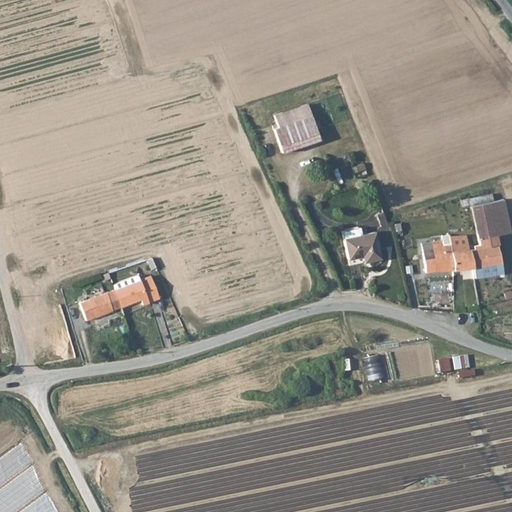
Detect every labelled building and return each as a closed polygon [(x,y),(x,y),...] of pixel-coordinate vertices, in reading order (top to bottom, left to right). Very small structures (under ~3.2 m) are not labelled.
[(315,141),(307,117),(269,131),(277,154),(315,141)] [(475,252),(468,253),(472,269),(501,263),(494,237),(504,234),(493,201),(465,210),(479,247),(474,248),(475,252)] [(496,201),(493,201),(504,234),(507,233),(496,201)] [(389,225),(384,214),(378,217),(382,227),(389,225)] [(350,262),(365,258),(370,257),(371,263),(382,261),(376,235),(363,238),(361,231),(344,235),(350,262)] [(472,269),(468,253),(465,237),(447,238),(448,246),(441,247),(441,243),(421,245),(424,273),(433,271),(472,269)] [(472,269),(474,279),(503,273),(501,263),(472,269)] [(150,278),(115,290),(121,307),(139,300),(141,306),(158,300),(150,278)] [(86,321),(121,307),(115,290),(80,303),(86,321)] [(370,381),(386,379),(382,354),(366,357),(370,381)] [(450,358),(440,360),(442,371),(452,370),(450,358)]
